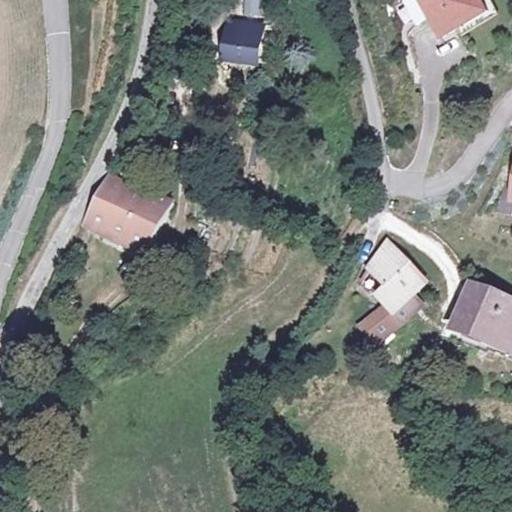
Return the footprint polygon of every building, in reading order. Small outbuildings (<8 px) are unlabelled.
[(500,0),(441,0),(458,29),(503,5),(500,0)] [(221,21),(212,54),(251,63),(259,29),(221,21)] [(511,142),(502,196),(511,197),(511,142)] [(116,181),(96,227),(162,255),(188,195),(125,171),(116,181)] [(383,242),(361,270),(379,291),(371,298),(388,317),(421,289),(383,242)] [(459,290),(442,330),(498,355),(511,327),(511,321),(492,313),(496,304),(459,290)] [(380,335),(379,332),(389,326),(374,311),(354,330),(369,345),(380,335)]
